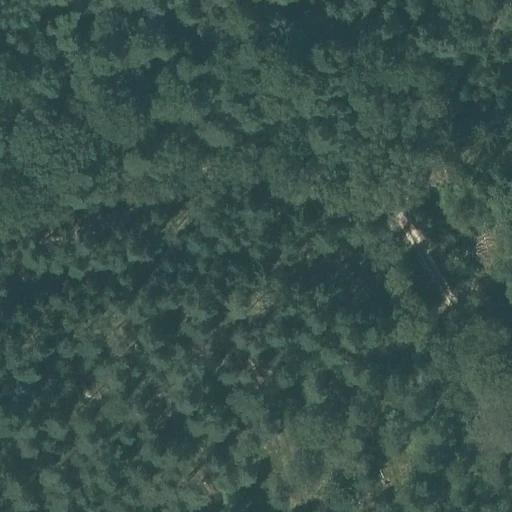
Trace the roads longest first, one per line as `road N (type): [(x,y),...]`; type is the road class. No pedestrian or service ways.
road 1 (track): [(0,222),(121,186),(253,171),(345,194),(386,215)]
road 2 (track): [(511,406),(426,259),(386,215)]
road 3 (track): [(386,215),(420,153),(416,97),(437,0)]
road 4 (track): [(420,153),(465,44),(496,0)]
